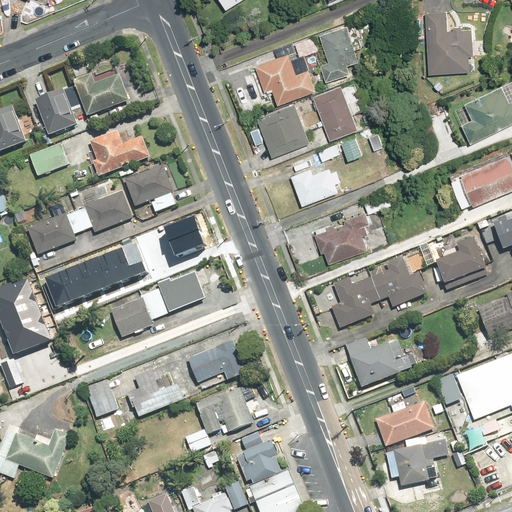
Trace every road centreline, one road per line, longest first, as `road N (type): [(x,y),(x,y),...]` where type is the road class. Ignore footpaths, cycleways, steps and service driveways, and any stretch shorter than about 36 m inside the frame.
road 1 (residential): [(149,0),(355,511)]
road 2 (unknown): [(269,297),(17,411)]
road 3 (residential): [(149,0),(0,63)]
